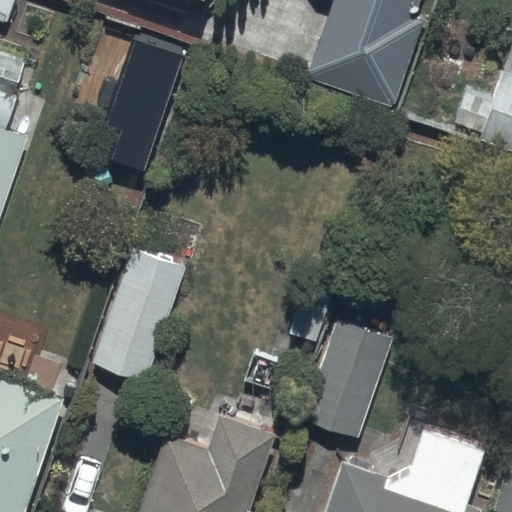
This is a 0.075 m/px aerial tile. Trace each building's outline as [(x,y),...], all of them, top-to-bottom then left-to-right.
[(146,0),(202,18),(208,0),(146,0)] [(418,0),(331,0),(306,75),(392,104),(421,20),(413,17),(418,0)] [(511,43),(494,98),(467,89),(454,126),(511,145),(511,43)] [(25,60),(0,52),(0,91),(13,96),(25,60)] [(97,178),(107,182),(102,194),(134,205),(168,108),(136,97),(132,109),(124,106),(97,178)] [(0,206),(24,134),(0,126),(0,206)] [(221,243),(221,245),(222,248),(223,250),(224,252),(225,253),(226,255),(228,257),(230,258),(231,260),(233,261),(235,262),(237,263),(239,263),(241,264),(244,264),(246,264),(248,264),(250,264),(252,263),(254,263),(256,262),(258,261),(260,260),(262,258),(264,257),(265,255),(266,253),(268,251),(269,250),(270,247),(270,245),(271,243),(271,241),(271,239),(271,237),(271,235),(270,232),(270,230),(269,228),(268,226),(267,224),(265,223),(264,221),(262,220),(260,218),(258,217),(257,216),(254,215),(252,215),(250,214),(248,214),(246,214),(244,214),(241,214),(239,214),(237,215),(235,216),(233,217),(231,218),(230,220),(228,221),(227,223),(225,224),(224,226),(223,228),(222,230),(222,232),(221,235),(221,237),(221,239),(221,241),(221,243)] [(184,267),(129,249),(91,362),(145,380),(184,267)] [(306,284),(290,332),(316,340),(331,292),(306,284)] [(301,418),(357,437),(391,337),(335,318),(301,418)] [(212,359),(167,344),(154,383),(198,398),(212,359)] [(23,511),(61,398),(0,377),(0,511),(23,511)] [(248,511),(275,434),(221,416),(210,448),(167,433),(139,511),(248,511)] [(408,469),(390,477),(343,462),(326,511),(477,511),(479,505),(469,502),(486,447),(424,426),(408,469)] [(511,511),(511,455),(493,511),(496,511),(511,511)]
